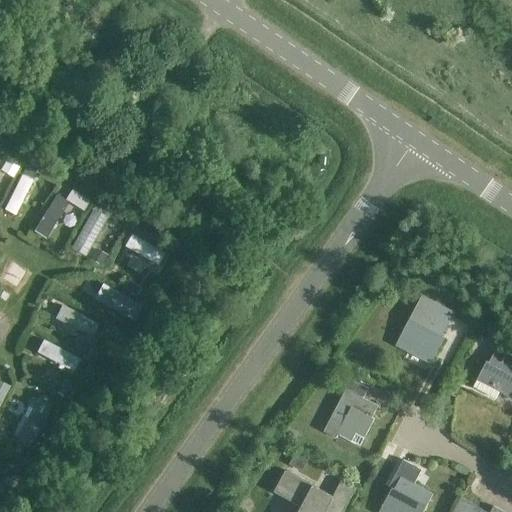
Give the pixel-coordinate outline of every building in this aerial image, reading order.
[(8,162),(3,170),(12,176),(17,167),(8,162)] [(26,162),(21,172),(32,177),(37,168),(26,162)] [(49,167),(46,174),(55,178),(58,171),(49,167)] [(81,195),(74,205),(83,210),(89,200),(81,195)] [(98,195),(95,200),(103,205),(106,200),(98,195)] [(95,248),(88,259),(101,266),(107,256),(95,248)] [(129,280),(124,288),(135,295),(140,287),(129,280)] [(414,309),(400,336),(412,342),(407,352),(430,364),(444,338),(441,337),(448,324),(415,308),(414,309)] [(119,320),(115,327),(126,333),(130,326),(119,320)] [(77,339),(72,348),(84,354),(88,346),(77,339)] [(502,391),(511,396),(511,349),(500,344),(490,364),(487,362),(478,381),(474,389),(497,400),(501,393),(502,391)] [(340,367),(341,377),(349,377),(349,367),(340,367)] [(344,388),(346,389),(363,398),(368,389),(349,379),(344,388)] [(63,380),(57,390),(65,395),(71,384),(63,380)] [(337,437),(350,444),(359,449),(364,439),(365,439),(375,420),(371,418),(378,406),(345,389),(323,432),(336,439),(337,437)] [(0,419),(0,429),(5,432),(9,424),(0,419)] [(289,464),(302,472),(308,461),(295,454),(289,464)] [(383,507),(379,511),(423,511),(433,495),(414,485),(422,470),(403,460),(389,487),(392,489),(383,507)] [(333,496),(312,484),(286,471),(274,492),(302,507),(298,511),(343,511),(356,488),(342,480),(333,496)] [(461,498),(452,511),(504,511),(493,506),(490,511),(480,511),(482,509),(468,502),(461,498)]
